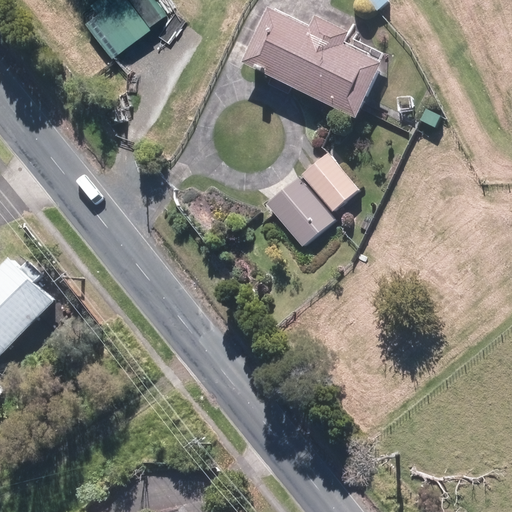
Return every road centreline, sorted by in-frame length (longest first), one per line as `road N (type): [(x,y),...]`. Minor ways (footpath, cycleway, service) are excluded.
road 1 (secondary): [(345,511),(0,83)]
road 2 (track): [(274,178),(296,154),(299,123),(267,89),(236,90),(212,109),(204,139),(216,167),(259,182)]
road 3 (track): [(204,139),(134,245)]
